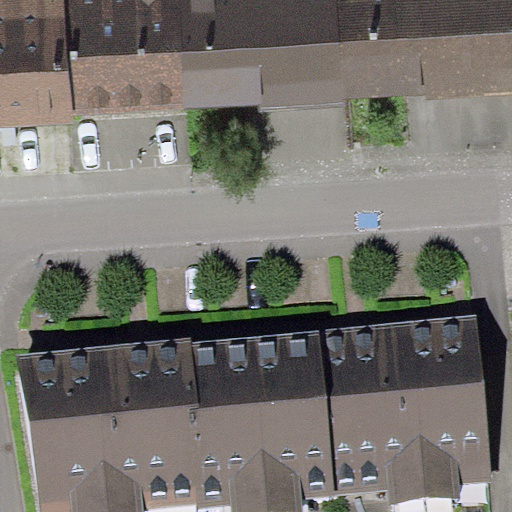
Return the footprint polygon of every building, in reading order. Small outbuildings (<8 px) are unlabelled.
[(0,0),(0,126),(72,123),(72,116),(64,0),(0,0)] [(64,0),(72,116),(184,111),(183,105),(179,0),(64,0)] [(179,0),(183,105),(341,101),(338,0),(179,0)] [(511,0),(338,0),(341,101),(511,91),(511,0)] [(296,359),(311,487),(511,466),(511,389),(506,336),(296,359)] [(296,359),(31,387),(44,511),(82,511),(311,487),(296,359)]
